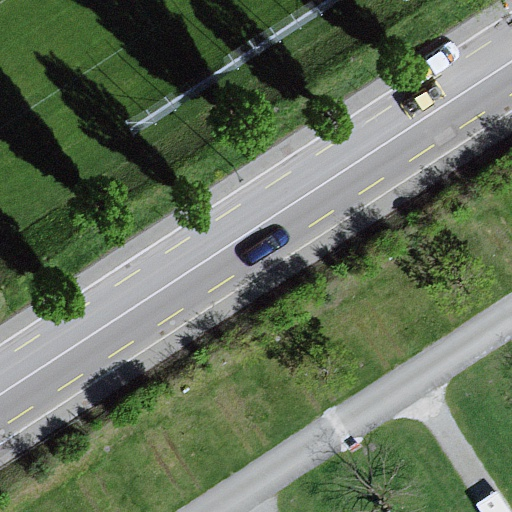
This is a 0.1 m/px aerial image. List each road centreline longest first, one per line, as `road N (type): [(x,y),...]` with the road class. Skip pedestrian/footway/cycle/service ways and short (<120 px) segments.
road 1 (tertiary): [(511,61),(0,393)]
road 2 (track): [(228,511),(511,328)]
road 3 (track): [(417,389),(497,511)]
